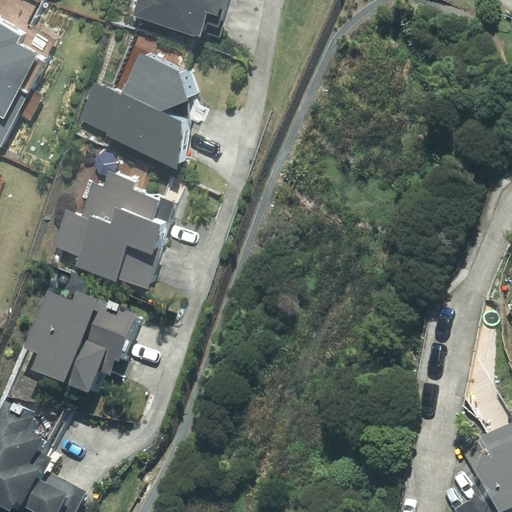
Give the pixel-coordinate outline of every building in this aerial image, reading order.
[(227,13),(231,0),(140,0),(137,13),(210,34),(217,10),(227,13)] [(19,114),(50,52),(33,44),(37,35),(1,17),(0,18),(0,149),(7,153),(25,118),(19,114)] [(202,95),(189,70),(186,69),(192,53),(145,35),(136,58),(130,55),(117,86),(96,78),(79,120),(190,166),(194,116),(172,107),(202,95)] [(88,215),(70,209),(59,245),(86,254),(82,267),(154,289),(182,200),(144,189),(147,178),(116,168),(112,181),(99,177),(88,215)] [(78,304),(54,295),(31,353),(43,358),(36,375),(99,400),(112,369),(121,372),(143,317),(82,292),(78,304)] [(0,505),(13,511),(84,511),(92,497),(36,469),(51,440),(40,435),(46,423),(9,405),(0,423),(0,505)] [(511,511),(511,429),(494,440),(507,463),(477,480),(490,503),(474,511),(511,511)]
